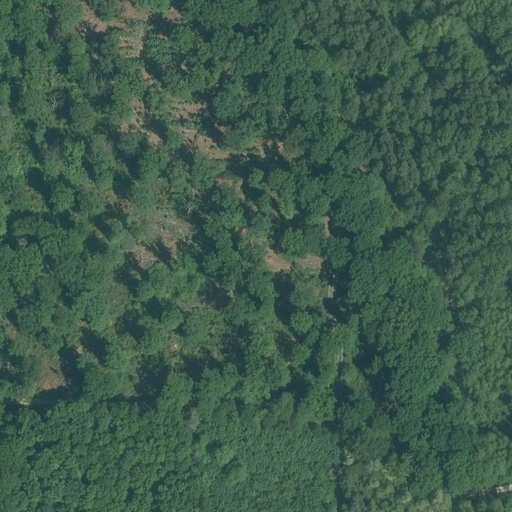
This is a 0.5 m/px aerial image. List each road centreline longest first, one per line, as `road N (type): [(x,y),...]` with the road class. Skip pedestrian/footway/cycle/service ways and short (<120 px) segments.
road 1 (track): [(187,0),(260,72),(310,149),(342,239),(336,318),(346,368),(345,437)]
road 2 (track): [(0,401),(234,404),(345,437)]
road 3 (track): [(345,437),(405,486),(435,494),(511,483)]
